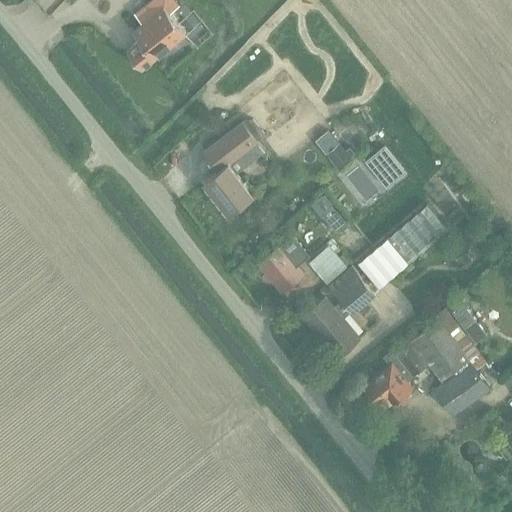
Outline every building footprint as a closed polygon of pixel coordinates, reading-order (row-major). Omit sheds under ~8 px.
[(140,39),(127,49),(142,68),(186,32),(170,12),(179,5),(175,0),(158,0),(163,5),(133,29),(140,39)] [(219,169),(205,180),(229,211),(253,193),(229,162),(257,140),(242,121),(204,150),(219,169)] [(339,143),(330,151),(335,157),(332,159),(339,169),(352,159),(339,143)] [(324,193),(315,201),(323,210),(328,210),(334,205),(324,193)] [(427,204),(358,262),(379,286),(448,228),(427,204)] [(282,289),(303,273),(291,258),(297,253),(289,243),(283,248),(280,245),(260,261),(282,289)] [(329,245),(311,261),(328,281),(346,265),(329,245)] [(359,337),(357,334),(366,327),(352,310),(353,311),(375,293),(352,266),(330,284),(343,299),(333,306),(325,297),(304,315),(338,355),(359,337)] [(462,300),(450,309),(476,342),(487,333),(462,300)] [(406,380),(428,362),(442,381),(434,387),(453,413),(490,386),(478,369),(487,361),(446,306),(435,314),(438,318),(396,351),(393,348),(384,355),(391,363),(363,386),(366,388),(366,392),(372,398),(375,399),(377,402),(389,392),(395,400),(402,394),(404,394),(408,391),(409,389),(411,387),(406,380)]
